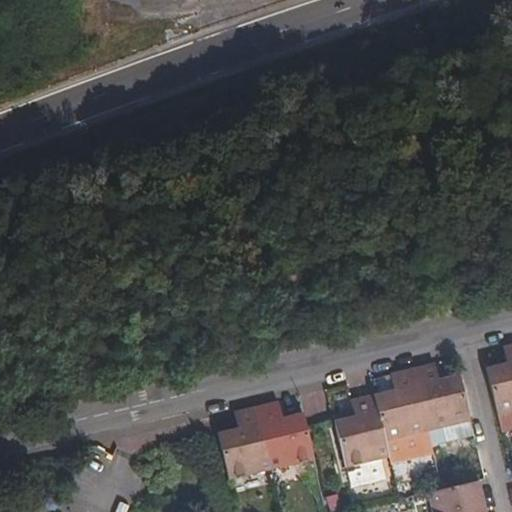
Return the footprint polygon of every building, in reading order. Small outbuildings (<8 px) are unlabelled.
[(511,344),(504,347),(508,363),(487,368),(498,415),(511,411),(511,344)] [(435,363),(413,368),(427,431),(443,428),(470,421),(459,374),(439,379),(435,363)] [(413,368),(391,373),(395,389),(374,394),(386,441),(427,431),(413,368)] [(356,416),(335,421),(346,467),(347,467),(383,459),(389,457),(386,441),(374,394),(352,400),(356,416)] [(278,400),(256,406),(271,469),(315,458),(307,427),(303,412),(282,417),(278,400)] [(238,428),(218,433),(229,479),(271,469),(256,406),(234,411),(238,428)] [(473,434),(470,421),(443,428),(446,441),(473,434)] [(383,459),(347,467),(352,488),(387,479),(383,459)] [(429,492),(433,511),(485,511),(478,480),(441,489),(429,492)]
